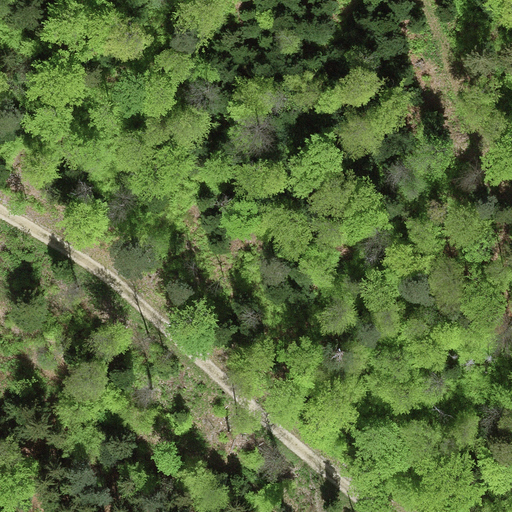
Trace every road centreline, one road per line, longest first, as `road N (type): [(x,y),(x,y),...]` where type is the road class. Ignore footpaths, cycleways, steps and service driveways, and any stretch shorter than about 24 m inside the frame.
road 1 (track): [(0,211),(136,300),(378,511)]
road 2 (track): [(422,0),(511,203)]
